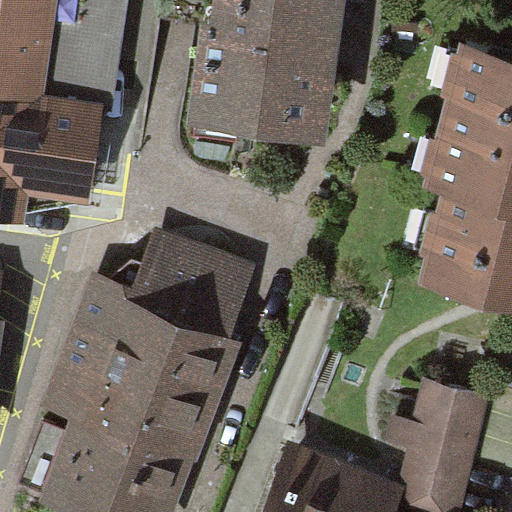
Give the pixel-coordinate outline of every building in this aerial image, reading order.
[(0,0),(0,89),(110,105),(125,0),(0,0)] [(218,0),(216,34),(199,27),(189,130),(328,143),(341,0),(218,0)] [(419,283),(511,307),(511,66),(454,51),(440,104),(446,105),(424,186),(443,192),(419,283)] [(110,105),(0,89),(0,217),(21,221),(25,191),(96,201),(110,105)] [(51,411),(20,486),(40,494),(37,501),(62,511),(173,511),(244,345),(225,337),(252,271),(156,231),(133,285),(101,272),(44,409),(51,411)] [(394,511),(455,511),(457,508),(493,405),(428,383),(414,424),(395,417),(386,442),(413,451),(403,490),(394,511)] [(394,511),(403,490),(291,447),(265,511),(394,511)]
